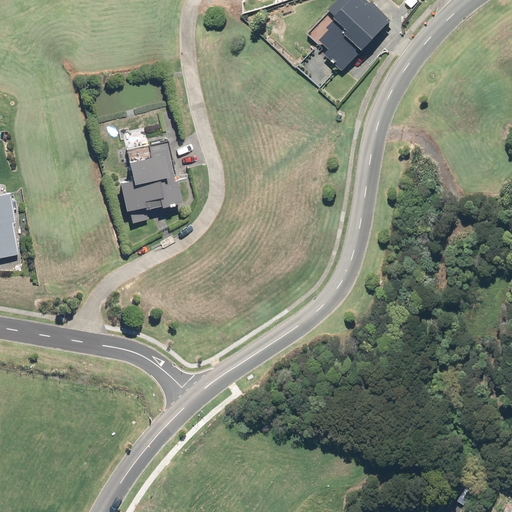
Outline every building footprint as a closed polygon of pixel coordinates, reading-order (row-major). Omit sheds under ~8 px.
[(394,20),(372,0),(338,0),(332,7),(340,15),(331,26),(333,28),(323,38),(332,47),(327,53),(345,70),(362,52),(359,50),(364,44),(367,48),(394,20)] [(133,178),(122,180),(127,209),(130,209),(133,222),(150,218),(147,207),(163,204),(163,205),(170,204),(170,205),(176,203),(176,202),(183,201),(179,178),(166,181),(164,174),(170,173),(165,151),(129,159),(131,167),(129,168),(130,173),(132,173),(133,178)] [(0,256),(19,252),(13,221),(15,221),(10,193),(0,194),(0,256)] [(41,381),(31,379),(26,398),(37,400),(41,381)] [(65,389),(45,384),(43,393),(63,399),(65,389)] [(18,461),(10,458),(4,477),(13,479),(18,461)]
